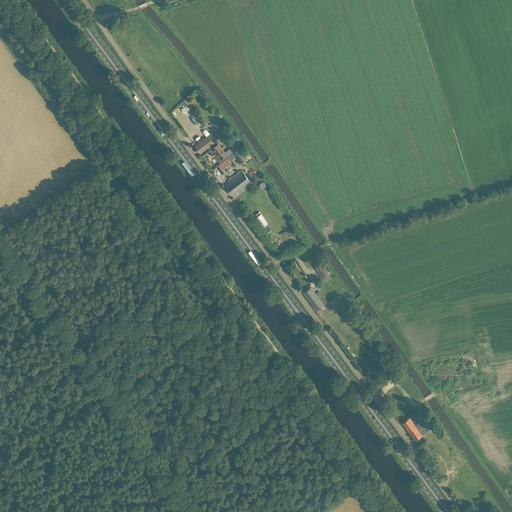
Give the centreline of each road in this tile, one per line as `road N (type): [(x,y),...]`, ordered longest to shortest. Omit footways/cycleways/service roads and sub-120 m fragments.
road 1 (primary): [(447,511),(65,0)]
road 2 (unclassified): [(462,511),(82,0)]
road 3 (track): [(5,0),(384,511)]
